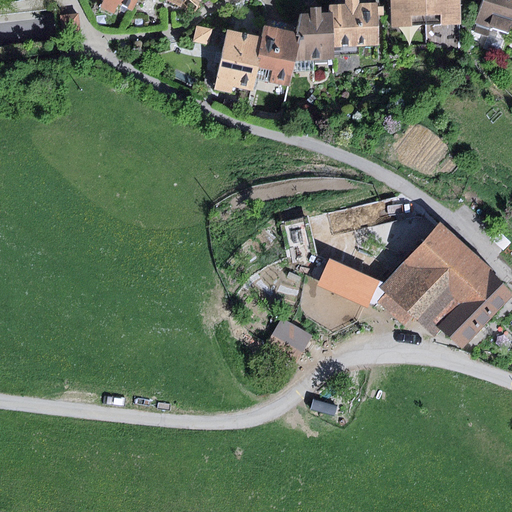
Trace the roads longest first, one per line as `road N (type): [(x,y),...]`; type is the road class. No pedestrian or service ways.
road 1 (track): [(0,402),(229,424),(273,411),(345,362),(377,356),(436,359),(511,381)]
road 2 (residential): [(0,31),(151,23),(208,0)]
